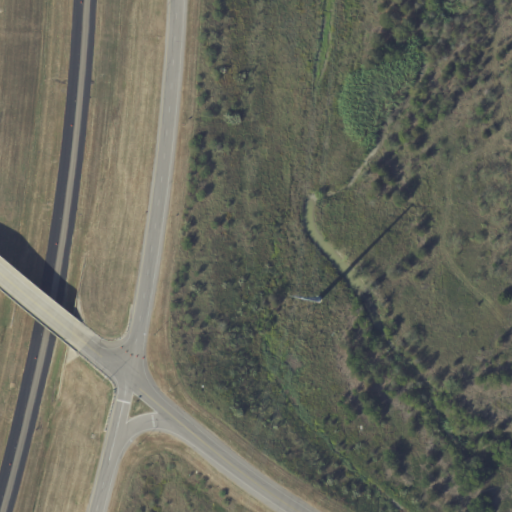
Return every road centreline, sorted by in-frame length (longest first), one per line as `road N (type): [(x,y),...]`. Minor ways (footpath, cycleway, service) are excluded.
road 1 (motorway): [(0,509),(52,272),(84,0)]
road 2 (motorway): [(128,377),(159,186),(175,0)]
road 3 (tertiary): [(96,351),(295,511)]
road 4 (motorway): [(95,511),(128,377)]
road 5 (tertiary): [(0,272),(96,351)]
